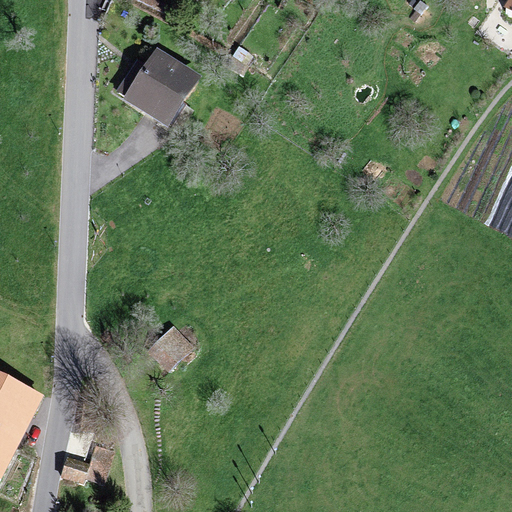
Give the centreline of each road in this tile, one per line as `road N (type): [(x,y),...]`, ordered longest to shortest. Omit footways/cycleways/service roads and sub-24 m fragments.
road 1 (unclassified): [(79,0),(67,334)]
road 2 (residential): [(139,511),(118,410),(102,374),(67,334)]
road 3 (unclassified): [(67,334),(44,511)]
